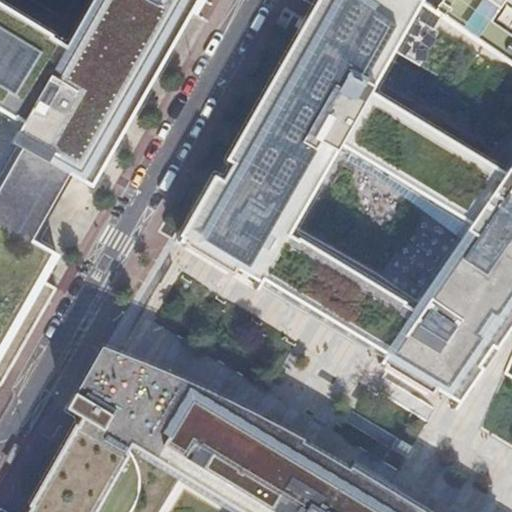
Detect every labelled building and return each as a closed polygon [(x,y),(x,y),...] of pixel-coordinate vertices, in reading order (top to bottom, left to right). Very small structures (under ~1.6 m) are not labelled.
[(0,112),(1,114),(2,112),(19,122),(8,142),(16,146),(0,174),(0,382),(18,351),(54,288),(41,280),(55,255),(30,241),(56,195),(68,175),(78,182),(79,180),(88,185),(94,175),(95,175),(97,172),(96,171),(107,151),(108,152),(110,148),(109,147),(115,137),(121,128),(122,128),(124,125),(123,124),(134,104),(136,105),(144,89),(143,89),(154,69),(156,70),(157,66),(156,65),(167,46),(169,47),(171,42),(170,42),(181,22),(182,23),(185,19),(183,18),(187,13),(188,13),(190,10),(187,8),(192,0),(89,0),(63,46),(49,37),(50,35),(46,33),(45,34),(26,22),(27,21),(23,19),(22,20),(3,8),(4,7),(0,4),(0,112)] [(511,159),(503,172),(369,92),(421,0),(420,0),(316,0),(299,30),(305,34),(297,47),(221,180),(213,175),(181,231),(178,236),(175,241),(187,248),(256,291),(264,276),(290,292),(301,299),(313,306),(324,312),(336,320),(347,327),(359,334),(370,341),(386,350),(378,363),(382,366),(382,367),(430,396),(438,384),(456,395),(511,313),(511,159)] [(511,0),(442,0),(435,10),(510,61),(511,57),(511,34),(489,19),(501,0),(506,0),(511,4),(511,0)] [(301,299),(290,292),(285,300),(296,307),(301,299)] [(324,312),(313,306),(308,314),(319,321),(324,312)] [(347,327),(336,320),(331,328),(342,335),(347,327)] [(370,341),(359,334),(354,342),(365,349),(370,341)] [(399,511),(387,504),(344,478),(348,471),(347,470),(316,452),(300,443),(271,427),(257,420),(247,415),(233,408),(206,394),(129,361),(102,350),(87,375),(86,375),(75,394),(74,393),(65,409),(79,418),(75,427),(26,511),(160,511),(181,479),(235,511),(399,511)] [(459,397),(451,409),(453,411),(461,398),(459,397)] [(235,406),(233,408),(247,415),(248,412),(247,409),(246,407),(244,405),(242,404),(240,404),(237,404),(235,406)] [(260,417),(257,420),(271,427),(272,426),(272,424),(271,421),(269,418),(267,417),(265,416),(263,416),(260,417)]
